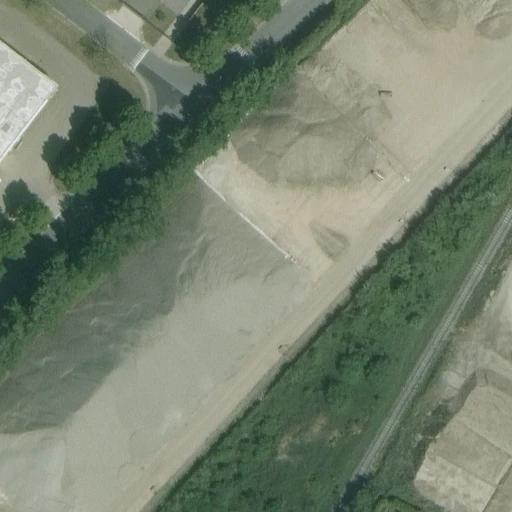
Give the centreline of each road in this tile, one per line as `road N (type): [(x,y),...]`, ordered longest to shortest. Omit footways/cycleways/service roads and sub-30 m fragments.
road 1 (unclassified): [(0,295),(194,102)]
road 2 (unclassified): [(194,102),(57,0)]
road 3 (unclassified): [(194,102),(306,0)]
